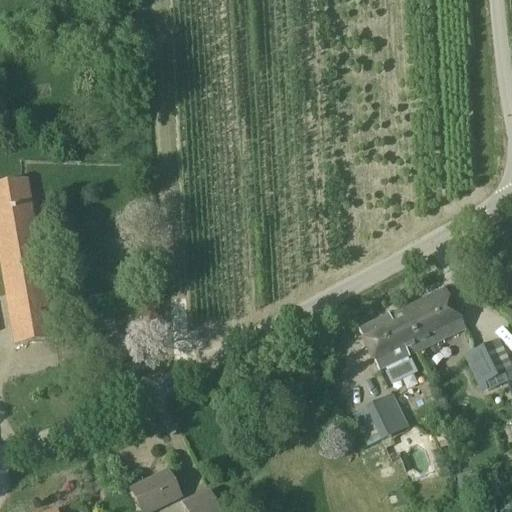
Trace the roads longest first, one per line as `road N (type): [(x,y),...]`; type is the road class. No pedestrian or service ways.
road 1 (unclassified): [(0,464),(316,313),(511,195)]
road 2 (unclassified): [(511,120),(496,0)]
